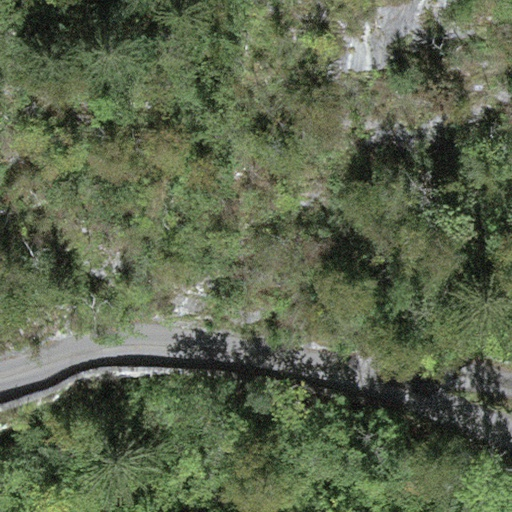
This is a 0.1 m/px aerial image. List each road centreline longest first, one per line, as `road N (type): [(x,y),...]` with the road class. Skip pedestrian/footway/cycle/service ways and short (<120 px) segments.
road 1 (unclassified): [(0,380),(106,346),(162,343),(342,376)]
road 2 (unclassified): [(342,376),(511,436)]
road 3 (unclassified): [(342,376),(449,373),(511,382)]
